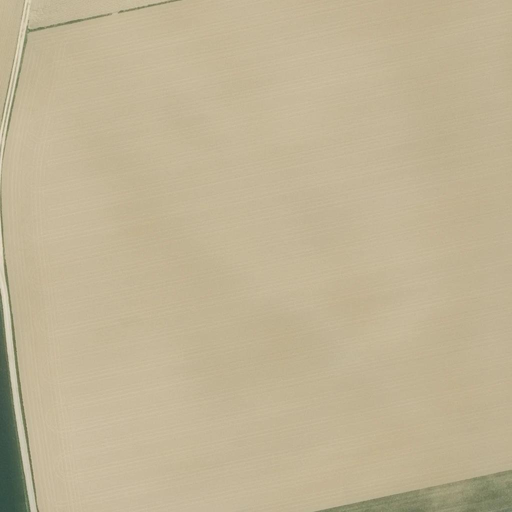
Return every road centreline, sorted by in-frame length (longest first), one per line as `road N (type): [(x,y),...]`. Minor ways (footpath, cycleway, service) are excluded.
road 1 (track): [(33,511),(0,274)]
road 2 (track): [(27,0),(0,151)]
